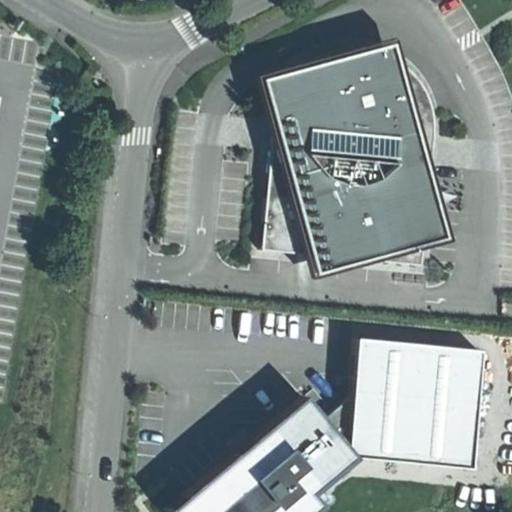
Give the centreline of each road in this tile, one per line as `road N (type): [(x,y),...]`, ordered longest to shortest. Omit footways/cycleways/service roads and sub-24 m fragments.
road 1 (unclassified): [(101,511),(144,65)]
road 2 (unclassified): [(254,0),(144,65)]
road 3 (unclassified): [(144,65),(38,0)]
